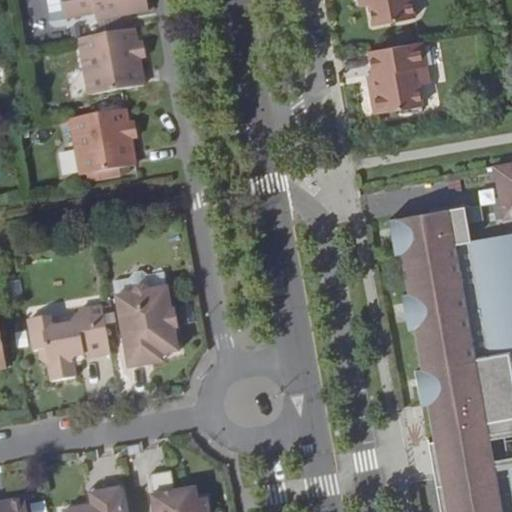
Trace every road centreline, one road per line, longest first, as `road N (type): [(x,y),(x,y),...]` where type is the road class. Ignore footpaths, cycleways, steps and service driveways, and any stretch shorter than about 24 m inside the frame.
road 1 (tertiary): [(308,390),(238,0)]
road 2 (residential): [(308,390),(0,452)]
road 3 (tertiary): [(328,511),(308,390)]
